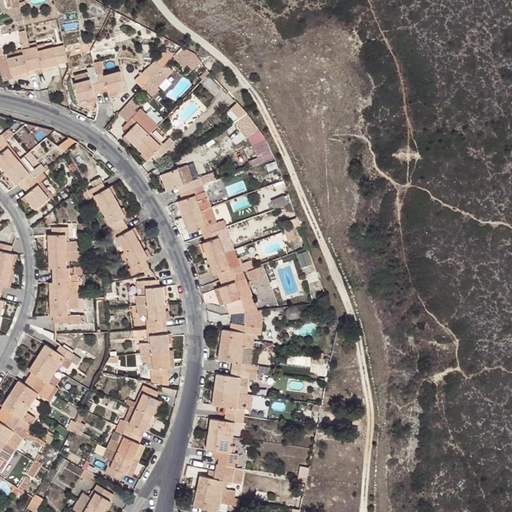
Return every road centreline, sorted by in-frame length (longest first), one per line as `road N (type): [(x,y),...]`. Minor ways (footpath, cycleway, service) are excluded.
road 1 (residential): [(177,447),(192,393),(191,325),(183,279),(157,224),(99,152),(49,123),(0,109)]
road 2 (residential): [(0,209),(19,239),(28,280),(23,329),(0,375)]
road 3 (unknown): [(133,188),(219,100)]
